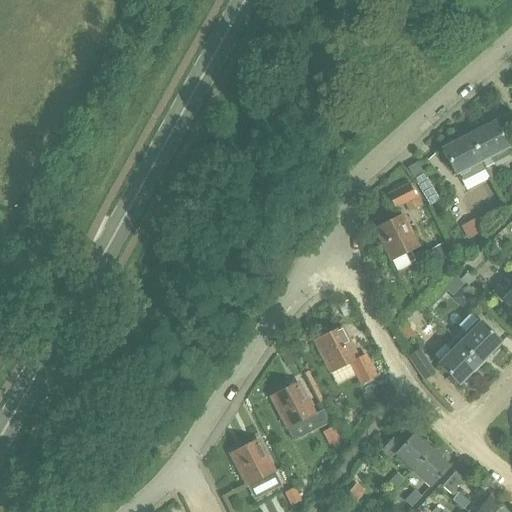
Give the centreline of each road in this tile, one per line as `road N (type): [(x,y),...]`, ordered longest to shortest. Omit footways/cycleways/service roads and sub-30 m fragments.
road 1 (tertiary): [(1,433),(245,0)]
road 2 (residential): [(346,249),(343,211),(366,167),(511,41)]
road 3 (residential): [(180,462),(286,300),(314,266),(346,249)]
road 4 (residential): [(455,438),(395,366),(346,249)]
